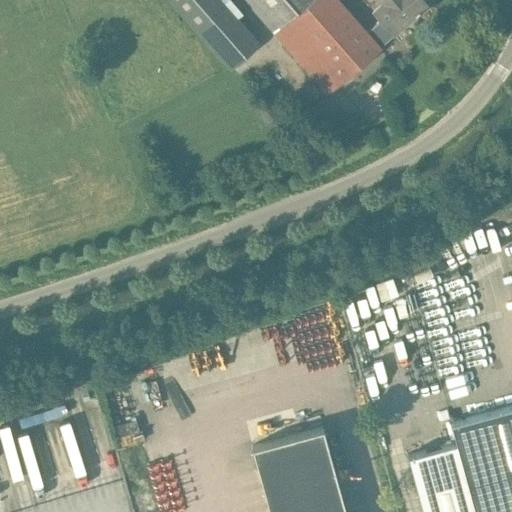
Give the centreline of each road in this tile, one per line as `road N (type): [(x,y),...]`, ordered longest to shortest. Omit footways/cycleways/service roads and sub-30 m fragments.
road 1 (unclassified): [(0,310),(355,184),(453,127),(511,55)]
road 2 (unknown): [(220,511),(202,437),(207,421),(218,406),(312,378),(333,383),(348,411),(374,511)]
